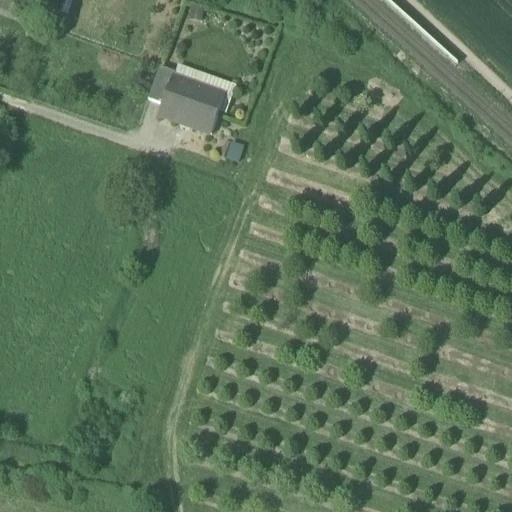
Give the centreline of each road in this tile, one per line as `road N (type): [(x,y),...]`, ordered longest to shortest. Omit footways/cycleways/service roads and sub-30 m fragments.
road 1 (track): [(0,463),(180,504)]
road 2 (track): [(511,101),(405,0)]
